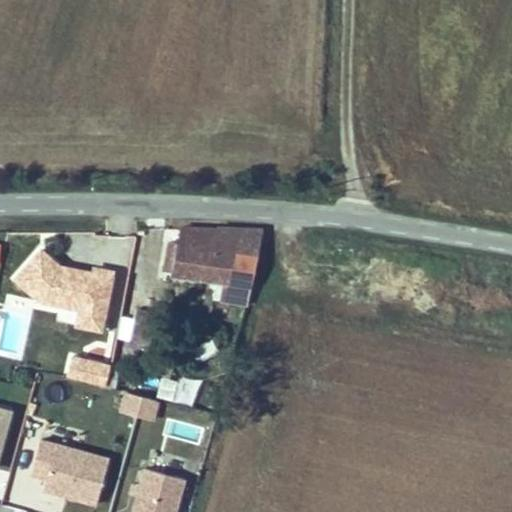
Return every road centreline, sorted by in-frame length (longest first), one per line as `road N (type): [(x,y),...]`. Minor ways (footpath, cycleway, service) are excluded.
road 1 (residential): [(0,203),(202,204),(511,244)]
road 2 (track): [(355,218),(346,107),(350,0)]
